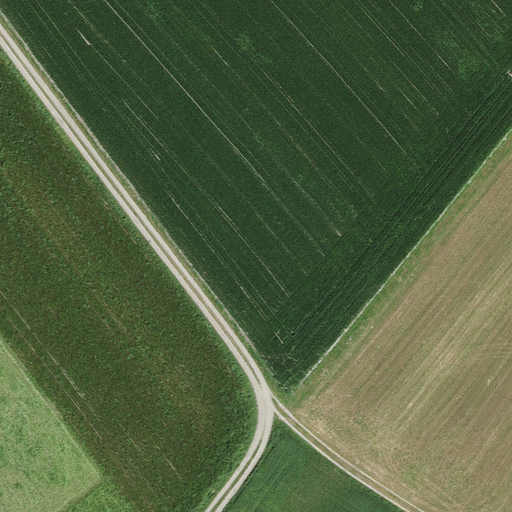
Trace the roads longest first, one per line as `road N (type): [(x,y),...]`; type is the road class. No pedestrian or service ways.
road 1 (track): [(213,511),(260,441),(264,391),(0,32)]
road 2 (track): [(266,417),(289,419),(414,511)]
